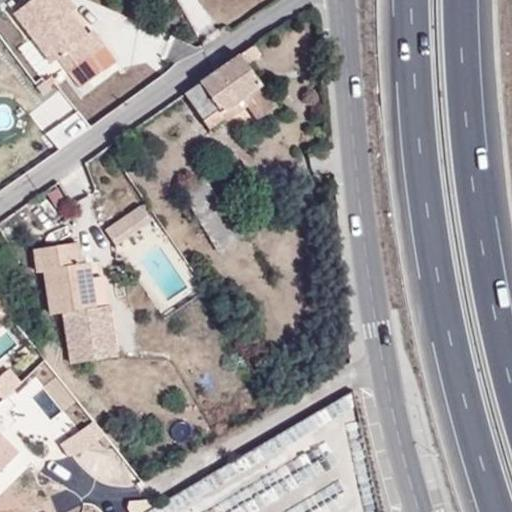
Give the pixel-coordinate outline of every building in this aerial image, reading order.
[(58,59),(69,73),(78,66),(89,82),(115,62),(92,32),(86,36),(81,41),(63,17),(68,13),(74,9),(67,0),(29,0),(13,12),(51,63),(58,59)] [(63,17),(81,41),(86,36),(68,13),(63,17)] [(261,57),(254,46),(231,63),(184,95),(202,122),(219,110),(222,115),(243,101),(247,108),(256,121),(276,107),(247,65),(261,57)] [(80,88),(89,82),(78,66),(69,73),(80,88)] [(227,122),(247,108),(243,101),(222,115),(224,118),(227,122)] [(219,110),(202,122),(207,129),(224,118),(222,115),(219,110)] [(205,179),(182,193),(218,253),(254,233),(234,199),(222,206),(205,179)] [(140,204),(104,228),(115,243),(151,219),(140,204)] [(36,218),(27,205),(0,223),(0,229),(6,238),(36,218)] [(77,246),(33,252),(36,273),(45,272),(52,315),(64,313),(73,365),(117,357),(107,307),(96,308),(88,265),(79,266),(77,246)] [(0,472),(17,454),(0,437),(0,472)]
